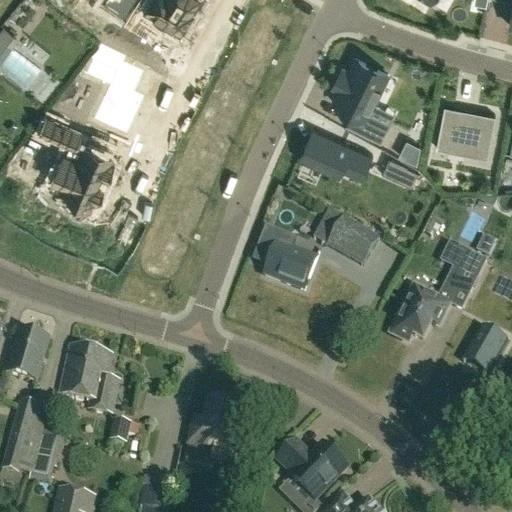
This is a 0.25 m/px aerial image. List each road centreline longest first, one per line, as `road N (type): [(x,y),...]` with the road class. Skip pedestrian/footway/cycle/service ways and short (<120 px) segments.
road 1 (residential): [(338,10),(248,182),(191,341)]
road 2 (secondary): [(468,511),(429,471),(322,394),(191,341)]
road 3 (residential): [(233,0),(133,212)]
road 4 (secondary): [(191,341),(0,272)]
road 5 (residential): [(511,69),(376,30),(338,10)]
